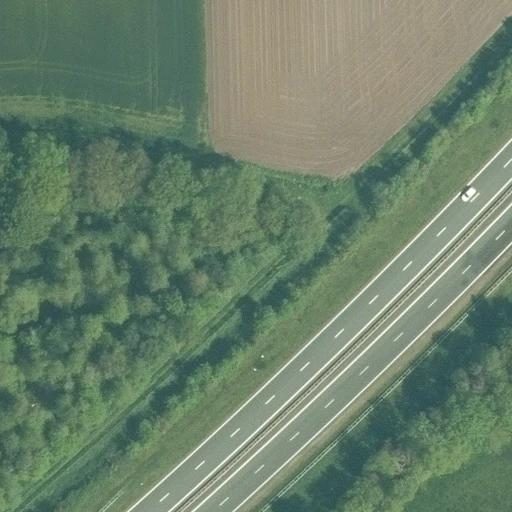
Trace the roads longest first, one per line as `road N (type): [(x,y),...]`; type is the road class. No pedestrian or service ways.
road 1 (track): [(511,9),(341,207),(44,143),(8,145),(0,162)]
road 2 (trunk): [(511,158),(377,299),(149,511)]
road 3 (trunk): [(213,511),(511,225)]
